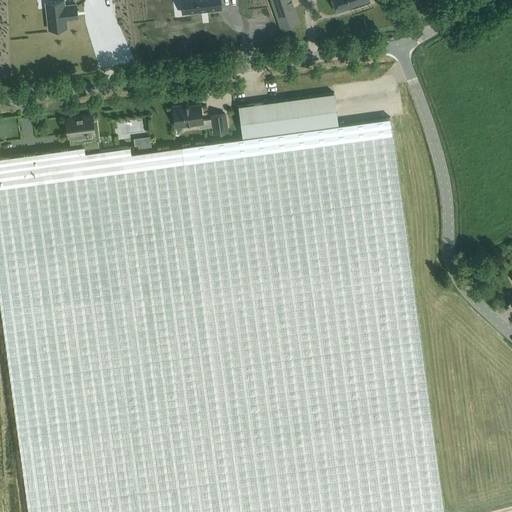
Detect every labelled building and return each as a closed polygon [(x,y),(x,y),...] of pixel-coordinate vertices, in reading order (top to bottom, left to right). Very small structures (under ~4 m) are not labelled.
[(64,0),(46,2),(49,29),(67,27),(66,19),(78,17),(76,4),(64,5),(64,0)] [(221,8),(220,0),(186,0),(188,12),(221,8)] [(291,0),(271,0),(281,30),(299,24),(291,0)] [(350,5),(365,0),(331,0),(336,12),(351,7),(350,5)] [(412,269),(392,117),(338,124),(334,92),(238,105),(242,135),(242,137),(131,152),(130,146),(99,150),(85,152),(84,144),(75,146),(35,151),(35,152),(19,154),(0,156),(0,298),(18,426),(29,511),(445,511),(433,418),(412,269)] [(181,105),(172,106),(175,126),(176,126),(177,125),(190,123),(191,124),(198,123),(198,128),(212,126),(213,133),(227,131),(225,113),(211,115),(211,118),(203,119),(200,104),(182,106),(181,105)] [(66,119),(69,135),(73,135),(75,146),(84,144),(85,152),(99,150),(97,139),(99,139),(96,119),(93,119),(92,116),(82,117),(82,116),(76,117),(76,118),(66,119)]
